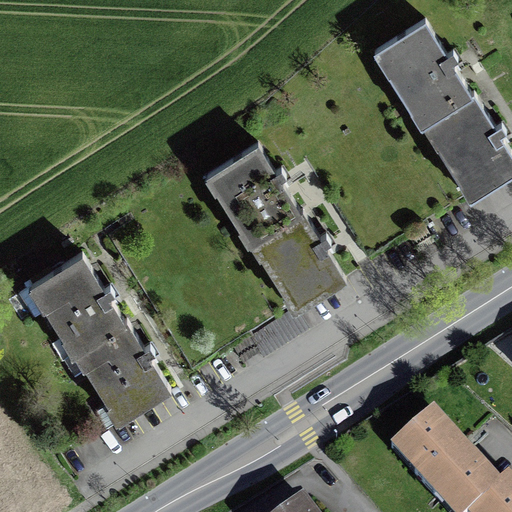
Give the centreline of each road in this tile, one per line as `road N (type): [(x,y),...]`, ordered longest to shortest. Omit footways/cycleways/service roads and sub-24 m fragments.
road 1 (residential): [(92,480),(511,216)]
road 2 (primary): [(511,288),(161,511)]
